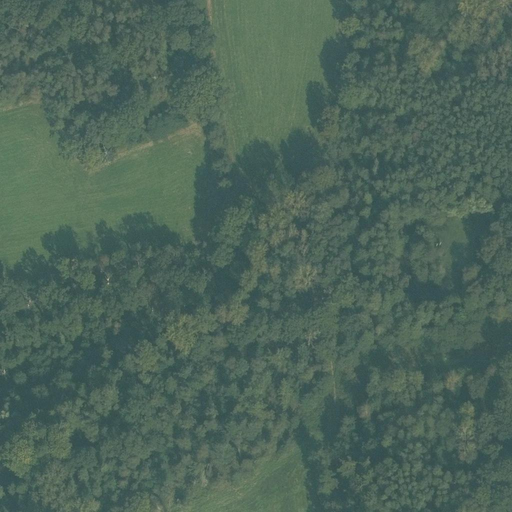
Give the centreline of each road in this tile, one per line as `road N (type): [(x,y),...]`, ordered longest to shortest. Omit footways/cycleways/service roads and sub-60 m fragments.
road 1 (track): [(299,200),(327,356),(337,511)]
road 2 (track): [(345,0),(337,100),(299,200)]
road 3 (track): [(203,316),(253,226),(299,200)]
road 4 (track): [(327,356),(398,309),(464,307)]
